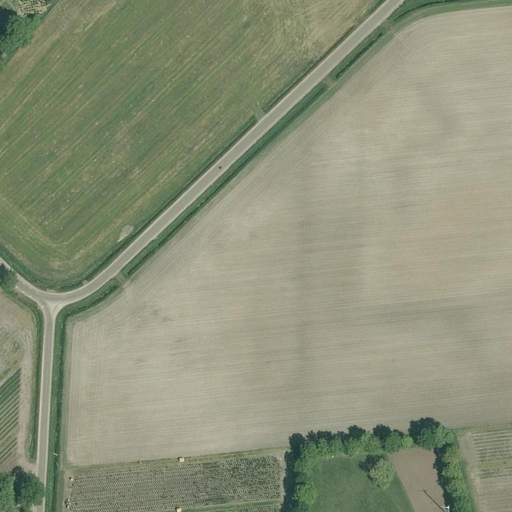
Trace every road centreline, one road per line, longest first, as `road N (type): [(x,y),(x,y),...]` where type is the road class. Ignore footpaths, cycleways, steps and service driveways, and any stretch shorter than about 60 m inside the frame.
road 1 (unclassified): [(54,298),(95,284),(394,0)]
road 2 (unclassified): [(40,511),(54,298)]
